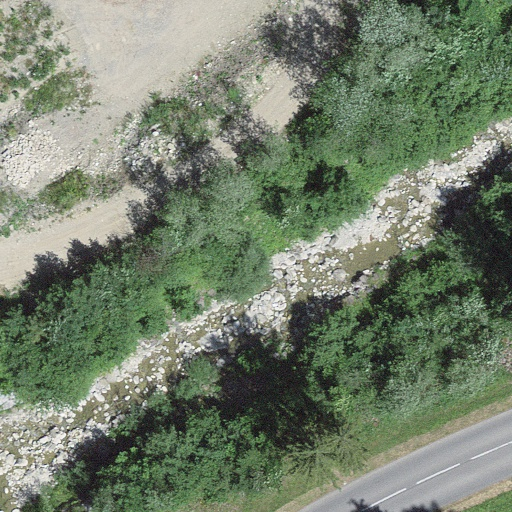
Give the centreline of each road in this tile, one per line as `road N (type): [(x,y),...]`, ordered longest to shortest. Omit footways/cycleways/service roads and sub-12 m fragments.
road 1 (track): [(0,139),(146,0)]
road 2 (tertiary): [(511,441),(363,511)]
